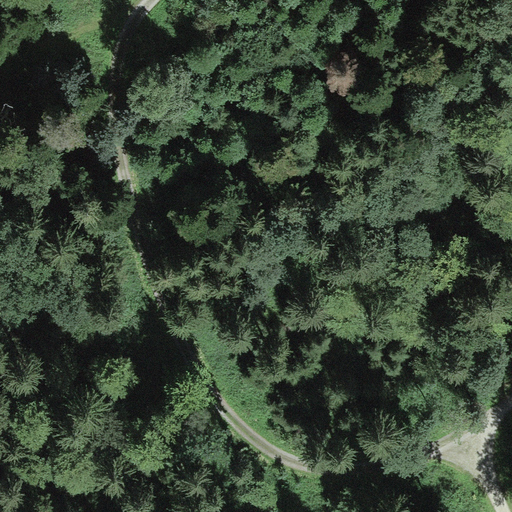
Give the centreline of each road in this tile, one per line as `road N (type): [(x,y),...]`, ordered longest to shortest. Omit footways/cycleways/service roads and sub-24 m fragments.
road 1 (track): [(143,0),(120,37),(111,137),(148,275),(235,432),(344,469),(470,436)]
road 2 (track): [(511,412),(470,436),(503,511)]
